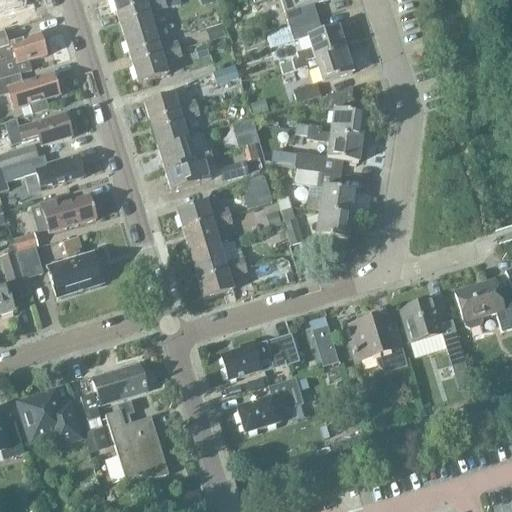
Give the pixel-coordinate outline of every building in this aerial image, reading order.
[(111,0),(116,18),(164,3),(162,0),(111,0)] [(279,0),(288,29),(317,20),(313,5),(328,0),(279,0)] [(511,26),(511,0),(493,0),(501,30),(511,26)] [(116,18),(124,41),(153,32),(148,16),(166,10),(164,3),(116,18)] [(306,39),(309,50),(294,55),(296,60),(303,58),(305,64),(345,52),(337,27),(321,32),(317,20),(288,29),(292,43),(306,39)] [(153,32),(124,41),(131,64),(178,50),(176,44),(158,49),(153,32)] [(0,34),(0,83),(19,77),(31,74),(28,64),(46,59),(40,38),(7,48),(3,34),(0,34)] [(178,50),(131,64),(138,87),(167,78),(163,65),(181,59),(178,50)] [(291,62),(294,72),(306,69),(307,73),(316,70),(320,84),(352,75),(345,52),(305,64),(303,58),(296,60),(291,62)] [(279,66),(280,71),(282,76),(294,72),(291,62),(279,66)] [(0,83),(0,99),(8,97),(13,113),(29,108),(32,117),(47,113),(45,103),(58,99),(57,97),(61,96),(62,93),(60,85),(57,84),(54,85),(51,78),(22,87),(19,77),(0,83)] [(320,98),(315,86),(292,93),(297,105),(320,98)] [(351,89),(326,97),(325,111),(332,111),(329,135),(329,136),(361,141),(364,116),(347,113),(351,89)] [(143,106),(150,128),(198,113),(195,103),(176,109),(172,97),(143,106)] [(198,113),(150,128),(157,149),(186,140),(181,124),(199,118),(198,113)] [(18,132),(22,146),(38,141),(40,149),(70,141),(64,118),(18,132)] [(294,136),(306,138),(308,127),(295,126),(294,136)] [(306,141),(327,145),(326,160),(341,162),(357,164),(361,141),(329,136),(329,135),(320,134),(321,130),(308,127),(306,138),(306,141)] [(186,140),(157,149),(164,171),(211,157),(209,152),(192,158),(186,140)] [(33,148),(0,157),(0,170),(2,170),(37,159),(33,148)] [(297,155),(294,170),(318,174),(320,159),(297,155)] [(37,159),(2,170),(6,183),(34,175),(35,175),(39,189),(40,190),(51,187),(52,190),(82,181),(82,179),(85,178),(87,175),(85,168),(82,166),(78,167),(76,160),(47,169),(43,157),(37,159)] [(211,157),(164,171),(170,193),(211,181),(208,169),(214,167),(211,157)] [(294,170),(292,186),(316,189),(318,174),(294,170)] [(228,192),(233,212),(253,207),(248,188),(228,192)] [(319,203),(307,202),(305,211),(318,213),(349,217),(353,193),(337,191),(321,190),(319,203)] [(281,214),(290,211),(287,198),(277,201),(281,214)] [(98,209),(96,202),(93,200),(89,201),(89,200),(59,209),(57,204),(40,209),(49,238),(96,223),(93,214),(97,213),(98,209)] [(206,205),(176,214),(183,236),(231,221),(228,211),(209,217),(206,205)] [(294,223),(294,222),(290,211),(281,214),(285,226),(294,223)] [(318,213),(315,237),(346,241),(349,217),(318,213)] [(231,221),(183,236),(190,258),(219,249),(214,231),(232,226),(231,221)] [(283,226),(289,248),(301,244),(295,223),(294,223),(285,226),(283,226)] [(34,238),(13,245),(16,257),(33,251),(37,250),(34,238)] [(82,258),(76,240),(61,245),(67,263),(46,269),(56,299),(102,285),(92,254),(82,258)] [(219,249),(190,258),(197,280),(244,265),(243,260),(224,266),(219,249)] [(33,251),(16,257),(24,282),(41,276),(33,251)] [(13,255),(0,259),(0,261),(13,302),(26,298),(13,255)] [(244,265),(197,280),(204,302),(233,293),(229,280),(247,275),(244,265)] [(494,284),(454,296),(462,325),(463,324),(465,329),(469,332),(479,329),(482,324),(480,319),(494,315),(500,335),(511,331),(511,299),(500,303),(494,284)] [(0,317),(13,314),(5,289),(0,290),(0,317)] [(273,293),(243,303),(248,320),(278,310),(273,293)] [(445,354),(458,350),(450,323),(438,327),(431,303),(399,313),(409,346),(440,336),(445,354)] [(376,319),(348,327),(353,344),(349,346),(355,366),(374,361),(376,370),(378,371),(379,373),(381,374),(382,374),(384,375),(386,375),(399,371),(398,366),(404,364),(401,353),(393,326),(379,330),(376,319)] [(221,359),(228,384),(259,374),(284,367),(297,363),(289,338),(252,349),(251,346),(240,350),(241,353),(221,359)] [(144,387),(147,386),(143,372),(140,373),(138,367),(92,381),(97,399),(93,400),(92,396),(80,400),(87,423),(99,419),(96,409),(146,394),(144,387)] [(294,383),(268,391),(271,402),(237,412),(244,437),(279,426),(276,415),(302,407),(294,383)] [(31,442),(57,434),(61,446),(80,440),(71,411),(60,414),(53,394),(19,405),(31,442)] [(120,413),(105,418),(125,483),(145,476),(147,483),(168,477),(150,420),(131,426),(128,417),(121,419),(120,413)] [(0,451),(1,451),(4,461),(23,455),(14,427),(3,431),(0,422),(0,451)]
